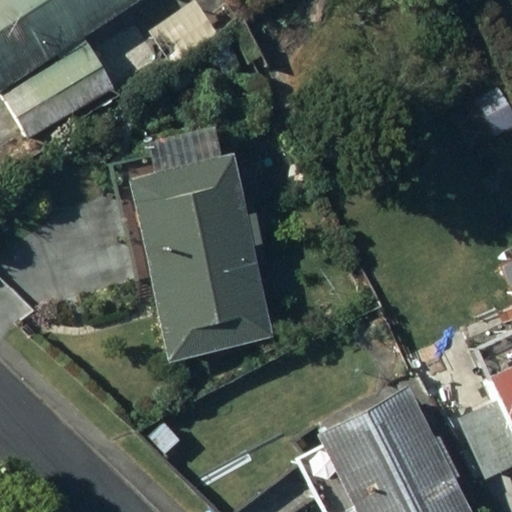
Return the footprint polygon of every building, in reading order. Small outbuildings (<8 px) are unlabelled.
[(130,0),(0,0),(0,104),(28,148),(110,94),(79,45),(136,8),(130,0)] [(214,43),(181,59),(199,97),(232,82),(214,43)] [(140,156),(148,187),(121,194),(165,373),(271,347),(248,257),(258,254),(251,224),(241,226),(227,169),(215,171),(207,140),(140,156)] [(492,407),(453,424),(480,484),(511,469),(511,340),(470,359),(492,407)] [(315,458),(294,469),(316,511),(460,511),(402,399),(309,447),(315,458)] [(146,443),(161,458),(176,443),(161,428),(146,443)] [(184,453),(171,467),(189,485),(203,471),(184,453)]
